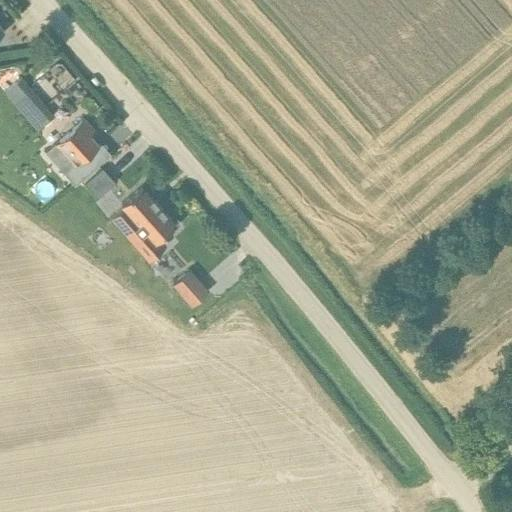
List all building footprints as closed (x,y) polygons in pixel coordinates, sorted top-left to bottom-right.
[(13,81),(3,90),(37,128),(46,120),(52,115),(19,77),(13,81)] [(94,129),(83,118),(59,140),(77,160),(97,142),(89,133),(94,129)] [(115,181),(102,166),(84,182),(97,197),(115,181)] [(120,204),(129,214),(118,223),(150,259),(166,245),(159,237),(175,223),(142,185),(120,204)] [(191,304),(208,289),(190,268),(171,282),(191,304)]
